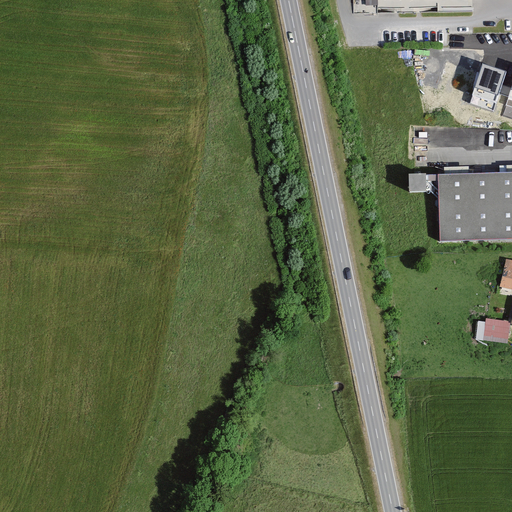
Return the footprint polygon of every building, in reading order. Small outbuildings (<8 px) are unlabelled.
[(506,73),(482,65),(469,103),(494,111),(506,73)] [(511,88),(503,116),(511,118),(511,88)] [(511,240),(511,173),(433,176),(435,243),(511,240)] [(416,192),(415,175),(399,176),(400,193),(416,192)] [(511,262),(503,261),(498,288),(511,290),(511,262)] [(504,345),(506,323),(484,321),(483,324),(474,323),(472,342),(504,345)]
